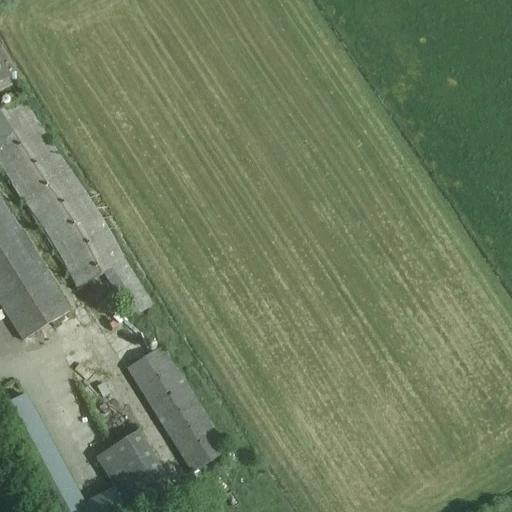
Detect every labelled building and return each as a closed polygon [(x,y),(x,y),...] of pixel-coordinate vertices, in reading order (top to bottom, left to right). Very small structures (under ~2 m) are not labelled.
[(0,82),(9,78),(0,63),(0,82)] [(23,99),(0,113),(0,168),(77,292),(126,261),(38,121),(37,122),(23,99)] [(0,309),(21,343),(71,313),(0,199),(0,309)] [(53,353),(62,347),(55,337),(38,349),(44,359),(35,365),(43,376),(61,364),(53,353)] [(192,476),(228,453),(163,348),(126,371),(192,476)] [(67,365),(45,374),(61,415),(62,414),(73,441),(94,432),(67,365)] [(25,397),(0,410),(0,425),(46,511),(123,511),(112,491),(84,506),(25,397)] [(43,398),(34,402),(58,447),(67,443),(43,398)] [(84,457),(103,445),(96,434),(77,445),(84,457)] [(127,511),(132,511),(173,489),(138,434),(95,460),(127,511)] [(236,463),(210,473),(221,499),(246,489),(236,463)]
